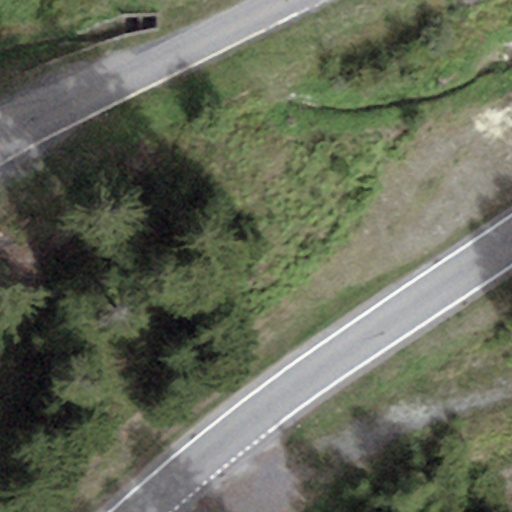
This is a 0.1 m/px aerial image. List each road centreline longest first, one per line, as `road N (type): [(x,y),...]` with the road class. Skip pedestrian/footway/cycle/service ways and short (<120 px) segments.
road 1 (tertiary): [(511,240),(139,511)]
road 2 (track): [(162,491),(239,505),(511,390)]
road 3 (tertiary): [(288,0),(0,145)]
